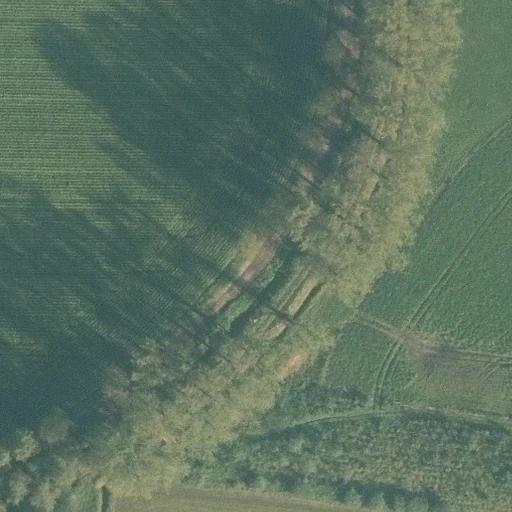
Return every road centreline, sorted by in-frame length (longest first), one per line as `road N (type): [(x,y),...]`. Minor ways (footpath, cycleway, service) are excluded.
road 1 (track): [(155,429),(259,338),(332,233),(383,130),(391,0)]
road 2 (track): [(119,397),(190,344),(277,238),(346,120),(356,0)]
road 3 (track): [(155,429),(175,447),(205,448),(401,412),(511,427)]
road 4 (track): [(0,466),(119,397)]
